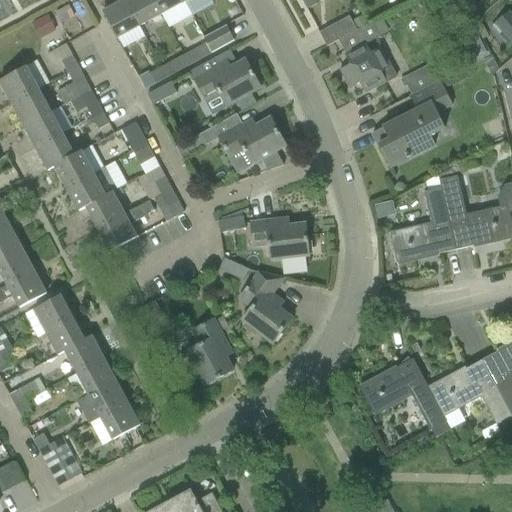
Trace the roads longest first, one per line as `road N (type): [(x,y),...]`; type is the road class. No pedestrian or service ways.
road 1 (residential): [(257,0),(333,154),(354,239),(352,295)]
road 2 (residential): [(352,295),(327,350),(293,386),(202,436)]
road 3 (residential): [(511,285),(424,306),(352,295)]
road 4 (residential): [(202,436),(63,511)]
